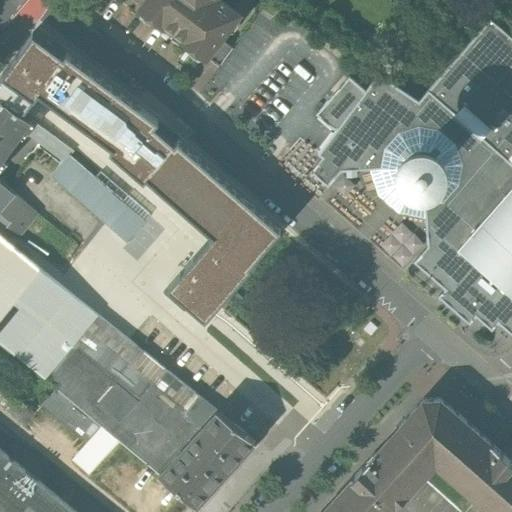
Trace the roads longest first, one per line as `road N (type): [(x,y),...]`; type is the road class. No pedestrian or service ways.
road 1 (residential): [(433,339),(252,170),(47,0)]
road 2 (residential): [(280,511),(433,339)]
